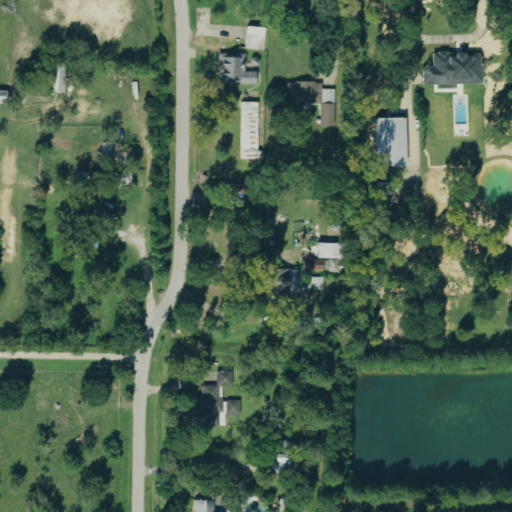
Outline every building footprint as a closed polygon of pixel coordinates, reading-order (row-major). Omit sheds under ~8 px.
[(254,84),(255,71),(244,71),(244,53),(217,52),(217,75),(225,75),(225,83),(254,84)] [(421,84),(480,82),(480,54),(445,55),(445,52),(430,53),(430,66),(421,66),(421,84)] [(61,93),(62,62),(48,62),(47,93),(61,93)] [(333,89),(321,88),(321,82),(286,81),(285,102),(333,103),(333,89)] [(238,158),(257,159),(258,101),(239,101),(238,158)] [(320,124),(333,125),(334,103),(320,103),(320,124)] [(375,167),(374,119),(404,118),(404,166),(375,167)] [(333,243),(315,242),(314,258),(333,258),(333,243)] [(324,260),(304,259),(304,269),(323,270),(324,260)] [(286,268),(263,269),(264,293),(287,292),(286,268)] [(322,289),(322,276),(309,277),(310,289),(322,289)] [(224,426),(224,415),(239,414),(238,400),(221,400),(221,386),(231,386),(231,371),(215,371),(215,385),(201,385),(201,397),(197,397),(197,408),(190,409),(190,427),(224,426)] [(212,511),(213,500),(192,500),(192,511),(190,511),(189,511),(212,511)]
